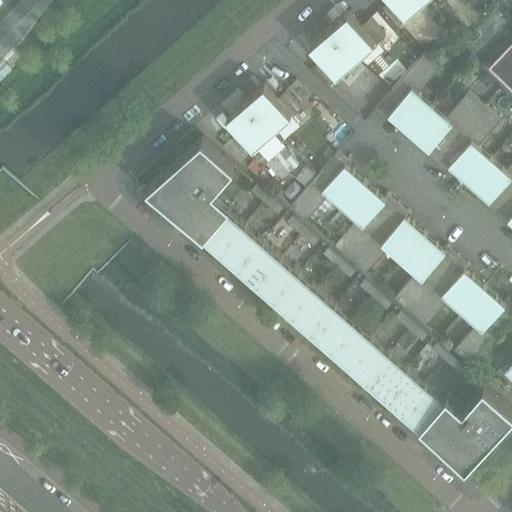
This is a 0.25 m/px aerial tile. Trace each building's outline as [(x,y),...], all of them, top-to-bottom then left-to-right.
[(421,0),(388,0),(383,4),(399,22),(408,15),(407,13),(421,0)] [(386,35),(370,16),(361,23),(348,9),(330,25),(356,56),(375,41),(377,43),(386,35)] [(356,56),(330,25),(311,42),(323,56),(314,64),(330,82),(339,74),(338,73),(356,56)] [(511,38),(488,64),(511,86),(511,38)] [(442,65),(450,57),(442,50),(435,58),(442,65)] [(419,90),(441,65),(424,51),(375,107),(387,117),(392,112),(410,129),(433,103),(419,90)] [(302,107),(286,88),(277,96),(265,81),(246,98),(273,129),(291,113),(293,115),(302,107)] [(436,159),(484,103),(468,90),(446,115),(433,103),(410,129),(427,145),(424,149),(436,159)] [(273,129),(246,98),(227,114),(240,129),(231,136),(247,154),(256,147),(254,145),(273,129)] [(478,143),(500,118),(484,103),(436,159),(447,170),(451,165),(469,181),(492,155),(478,143)] [(214,187),(235,163),(203,135),(148,182),(205,232),(229,206),(231,202),(214,187)] [(343,205),(366,179),(348,163),(351,159),(339,148),(290,204),(307,218),(329,193),(343,205)] [(495,212),(511,192),(511,160),(506,167),(492,155),(469,181),(487,197),(484,201),(495,212)] [(350,256),(399,201),(388,190),(384,195),(366,179),(343,205),(357,217),(335,243),(350,256)] [(270,194),(256,182),(251,188),(265,200),(270,194)] [(511,192),(495,212),(507,222),(511,218),(511,192)] [(284,206),(270,194),(265,200),(278,212),(284,206)] [(402,258),(426,231),(408,215),(411,211),(399,201),(350,256),(366,271),(388,245),(402,258)] [(223,248),(246,221),(229,206),(205,232),(223,248)] [(306,226),(292,214),(287,219),(301,231),(306,226)] [(241,264),(264,237),(246,221),(223,248),(241,264)] [(320,238),(306,226),(301,231),(314,243),(320,238)] [(410,309),(459,253),(447,243),(444,247),(426,231),(402,258),(416,270),(394,295),(410,309)] [(259,279),(282,253),(264,237),(241,264),(259,279)] [(342,257),(328,245),(323,251),(337,263),(342,257)] [(277,295),(300,268),(282,253),(259,279),(277,295)] [(462,310),(486,283),(467,267),(471,263),(459,253),(410,309),(426,323),(448,298),(462,310)] [(356,269),(342,257),(337,263),(351,275),(356,269)] [(295,311),(318,284),(300,268),(277,295),(295,311)] [(378,289),(365,277),(360,283),(373,295),(378,289)] [(471,362),(511,314),(511,299),(507,295),(504,299),(486,283),(462,310),(476,322),(454,348),(471,362)] [(312,326),(336,299),(318,284),(295,311),(312,326)] [(392,301),(378,289),(373,295),(387,307),(392,301)] [(331,343),(355,316),(336,299),(312,326),(331,343)] [(415,321),(401,309),(396,315),(409,327),(415,321)] [(349,359),(373,332),(355,316),(331,343),(349,359)] [(428,333),(415,321),(409,327),(423,339),(428,333)] [(367,375),(391,348),(373,332),(349,359),(367,375)] [(451,352),(437,340),(432,346),(446,358),(451,352)] [(385,391),(409,363),(391,348),(367,375),(385,391)] [(459,370),(464,364),(451,352),(446,358),(459,370)] [(511,356),(506,362),(505,360),(496,369),(511,383),(511,356)] [(403,407),(427,379),(409,363),(385,391),(403,407)] [(421,422),(445,395),(427,379),(403,407),(421,422)] [(496,433),(511,415),(511,406),(485,382),(461,409),(445,395),(421,422),(438,437),(467,463),(496,433)] [(26,511),(0,489),(0,511),(26,511)]
